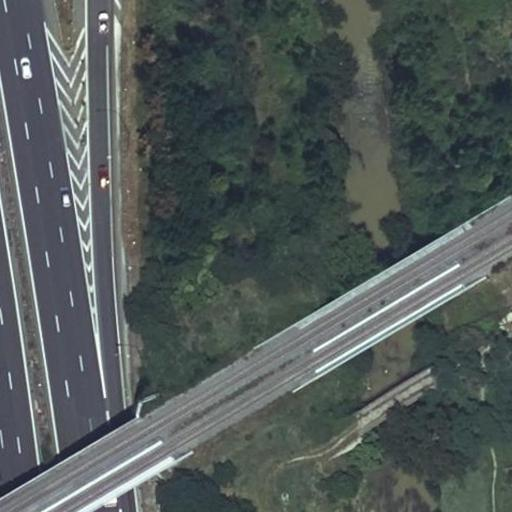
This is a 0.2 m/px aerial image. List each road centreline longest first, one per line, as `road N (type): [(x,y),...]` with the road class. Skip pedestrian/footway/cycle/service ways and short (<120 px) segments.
road 1 (motorway): [(93,511),(14,0)]
road 2 (motorway): [(113,511),(98,0)]
road 3 (motorway): [(0,366),(19,511)]
